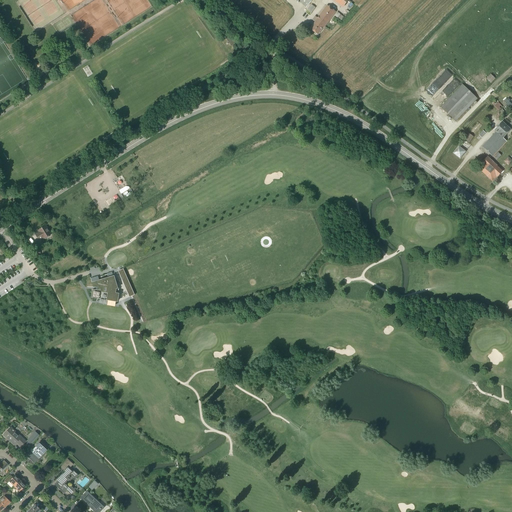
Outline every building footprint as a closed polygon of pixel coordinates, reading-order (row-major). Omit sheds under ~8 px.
[(310,14),(315,8),(311,5),(306,11),(310,14)] [(324,28),(336,12),(328,6),(318,19),(316,17),(313,20),(315,22),(310,29),(318,35),(323,28),(324,28)] [(236,43),(231,36),(226,39),(231,46),(236,43)] [(490,74),(486,79),(491,83),(495,79),(490,74)] [(477,99),(473,95),(462,85),(441,107),(456,122),(477,99)] [(494,107),(498,111),(502,107),(498,103),(494,107)] [(482,147),(493,157),(506,142),(502,138),(510,129),(502,122),(494,131),(495,132),(482,147)] [(469,143),(473,137),(468,134),(464,140),(469,143)] [(453,154),(460,159),(466,152),(458,147),(453,154)] [(508,166),(511,161),(511,160),(508,156),(503,161),(508,166)] [(487,157),(478,168),(492,182),(496,177),(497,177),(503,171),(487,157)] [(49,236),(51,234),(46,226),(39,230),(40,232),(40,234),(39,233),(36,235),(39,240),(44,238),(44,239),(45,238),(46,239),(49,237),(49,236)] [(125,270),(119,272),(131,298),(135,296),(125,270)] [(92,290),(91,298),(100,299),(100,301),(108,303),(109,299),(112,299),(112,301),(116,302),(117,294),(118,289),(113,288),(114,280),(113,276),(108,278),(100,280),(92,283),(93,288),(96,288),(96,290),(92,290)] [(26,441),(11,427),(3,435),(14,445),(16,442),(20,446),(26,441)] [(32,438),(28,442),(31,444),(39,435),(35,432),(31,437),(32,438)] [(46,454),(49,450),(40,441),(26,456),(34,464),(44,452),(46,454)] [(69,468),(69,467),(70,468),(73,464),(68,460),(61,467),(63,470),(64,471),(56,480),(57,481),(55,484),(59,488),(57,490),(63,495),(67,491),(70,494),(75,490),(70,485),(69,485),(65,482),(69,477),(69,476),(70,474),(74,478),(78,475),(73,470),(72,472),(69,468)] [(8,481),(13,486),(19,480),(15,475),(12,478),(10,476),(5,481),(7,483),(8,481)] [(19,480),(13,486),(19,492),(25,485),(19,480)] [(8,491),(6,494),(10,499),(11,499),(14,497),(8,491)] [(86,496),(82,500),(94,511),(97,511),(103,506),(87,491),(84,494),(86,496)] [(6,494),(4,492),(2,494),(4,496),(0,499),(0,501),(5,507),(10,502),(9,501),(11,499),(10,499),(6,494)]
